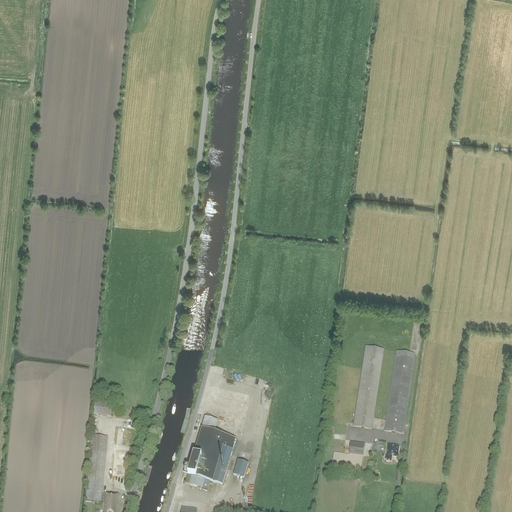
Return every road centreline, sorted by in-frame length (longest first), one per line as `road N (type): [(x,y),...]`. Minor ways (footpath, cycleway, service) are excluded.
road 1 (unclassified): [(167,511),(228,264),(258,0)]
road 2 (tertiary): [(128,511),(184,274),(220,0)]
